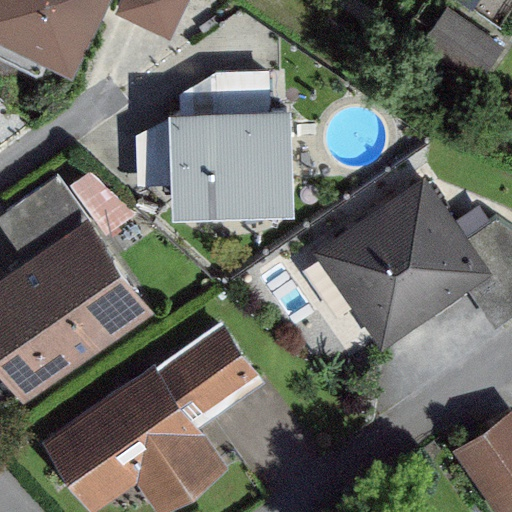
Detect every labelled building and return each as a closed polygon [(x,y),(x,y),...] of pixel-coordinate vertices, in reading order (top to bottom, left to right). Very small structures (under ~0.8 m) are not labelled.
[(107,0),(0,0),(0,30),(74,67),(107,0)] [(127,0),(124,9),(180,29),(190,0),(127,0)] [(490,70),(508,30),(449,2),(430,42),(490,70)] [(299,202),(297,101),(178,104),(180,205),(299,202)] [(144,176),(172,176),(171,118),(143,118),(144,176)] [(498,269),(429,168),(321,241),(389,342),(498,269)] [(161,308),(92,211),(0,275),(0,355),(30,399),(161,308)] [(227,311),(53,435),(104,506),(144,477),(169,511),(170,511),(244,460),(215,420),(275,377),(227,311)] [(511,411),(470,439),(511,502),(511,411)]
